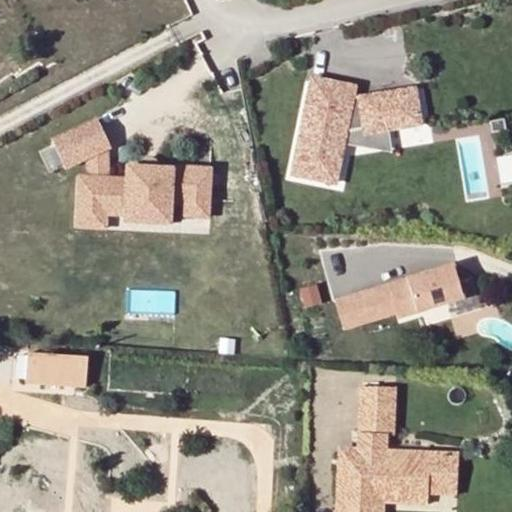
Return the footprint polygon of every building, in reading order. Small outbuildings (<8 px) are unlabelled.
[(360,102),(351,105),(354,88),(313,80),(293,175),(335,184),(343,145),(345,133),(365,130),(365,133),(388,130),(420,124),(414,90),(360,99),(360,102)] [(110,148),(98,121),(52,142),(65,170),(87,159),(107,150),(110,148)] [(365,130),(345,133),(343,145),(392,153),(388,130),(365,133),(365,130)] [(493,133),(457,140),(469,199),(504,192),(493,133)] [(108,180),(107,150),(87,159),(88,178),(79,178),(78,229),(105,230),(106,215),(108,180)] [(127,181),(108,180),(106,215),(126,216),(126,213),(170,215),(171,203),(183,204),(183,206),(208,207),(211,170),(172,168),(171,170),(128,168),(127,181)] [(358,294),(366,318),(378,315),(379,320),(396,314),(398,319),(463,299),(453,266),(358,294)] [(343,330),(367,323),(366,318),(358,294),(334,302),(343,330)] [(85,387),(87,359),(27,354),(26,384),(85,387)] [(386,415),(387,387),(359,387),(358,434),(394,435),(394,415),(386,415)] [(395,387),(387,387),(386,415),(394,415),(395,387)] [(387,435),(358,434),(357,454),(370,454),(370,449),(386,449),(387,435)] [(424,451),(386,449),(370,449),(370,454),(357,454),(349,453),(349,465),(342,464),(340,511),(344,511),(343,511),(377,511),(378,489),(431,490),(431,463),(424,463),(424,451)] [(456,451),(424,451),(424,463),(431,463),(431,490),(455,490),(456,451)] [(430,500),(431,490),(378,489),(377,511),(385,511),(386,500),(430,500)]
